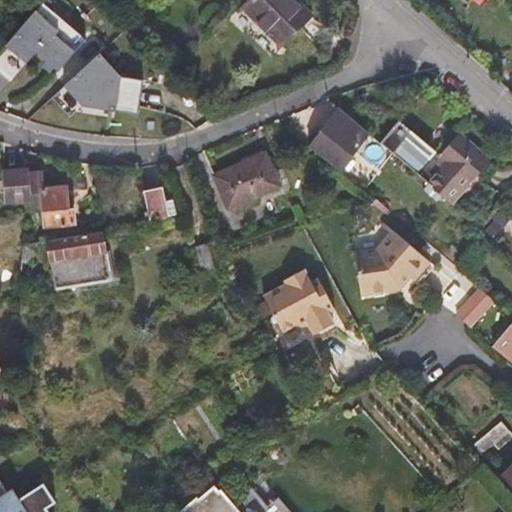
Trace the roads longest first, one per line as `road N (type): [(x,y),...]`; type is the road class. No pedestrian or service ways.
road 1 (residential): [(411,32),(341,84),(187,145),(91,148),(0,122)]
road 2 (residential): [(411,32),(511,121)]
